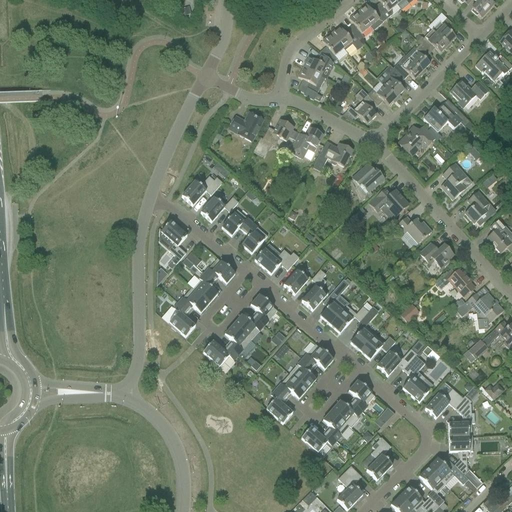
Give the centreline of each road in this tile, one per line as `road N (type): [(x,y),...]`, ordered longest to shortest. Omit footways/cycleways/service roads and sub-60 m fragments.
road 1 (unclassified): [(124,397),(138,358),(140,231),(151,190)]
road 2 (residential): [(375,143),(511,290)]
road 3 (residential): [(261,283),(216,336),(208,329),(200,321),(246,269)]
road 4 (residential): [(477,36),(375,143)]
road 5 (tertiary): [(182,511),(176,449),(162,425),(124,397)]
road 6 (residential): [(279,102),(290,50),(348,0)]
road 7 (unclassified): [(151,190),(204,76)]
road 8 (residential): [(261,283),(356,365)]
road 9 (residential): [(151,190),(246,269)]
